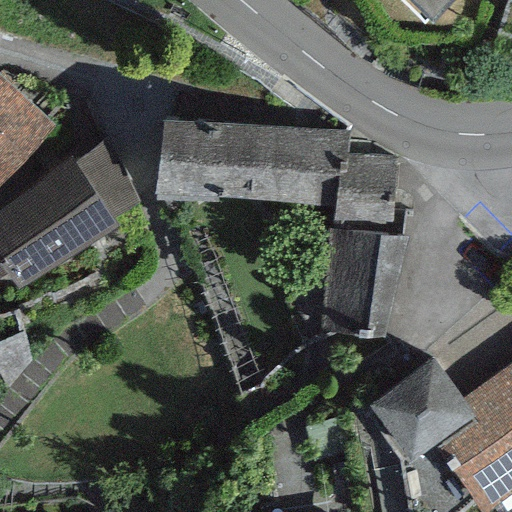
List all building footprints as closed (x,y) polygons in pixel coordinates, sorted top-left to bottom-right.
[(0,66),(0,171),(52,116),(0,66)] [(335,127),(162,111),(156,180),(329,195),(335,127)] [(108,129),(73,148),(114,208),(140,195),(108,129)] [(73,148),(0,196),(0,245),(13,266),(21,276),(117,212),(114,208),(73,148)] [(398,157),(339,150),(332,208),(391,216),(398,157)] [(408,235),(327,224),(322,324),(386,332),(408,235)] [(0,274),(13,266),(0,245),(0,274)] [(511,356),(464,391),(431,345),(368,391),(416,457),(438,441),(483,503),(511,482),(511,356)]
